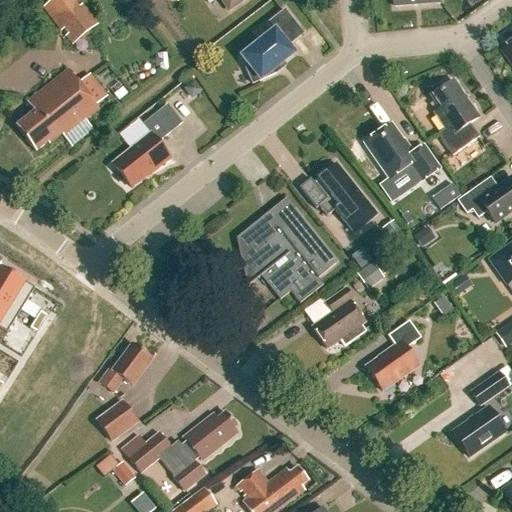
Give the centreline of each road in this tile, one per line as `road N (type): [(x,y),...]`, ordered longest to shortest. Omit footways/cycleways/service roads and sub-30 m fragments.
road 1 (residential): [(410,511),(87,273)]
road 2 (residential): [(87,273),(356,56)]
